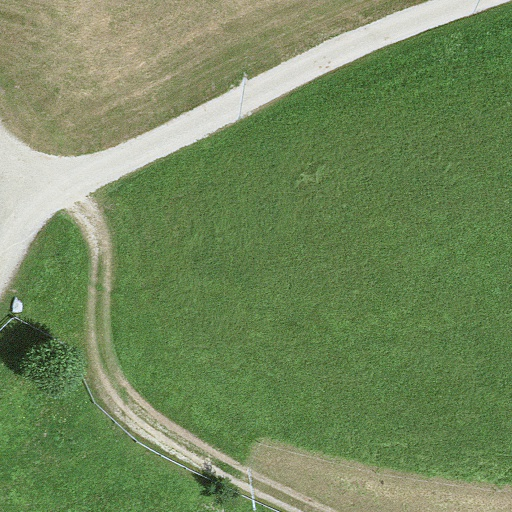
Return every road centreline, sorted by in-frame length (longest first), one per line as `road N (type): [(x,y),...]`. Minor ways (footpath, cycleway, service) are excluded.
road 1 (track): [(22,191),(138,152),(335,51),(465,0)]
road 2 (track): [(308,511),(143,424),(107,387),(97,348),(101,248),(96,228),(58,181)]
